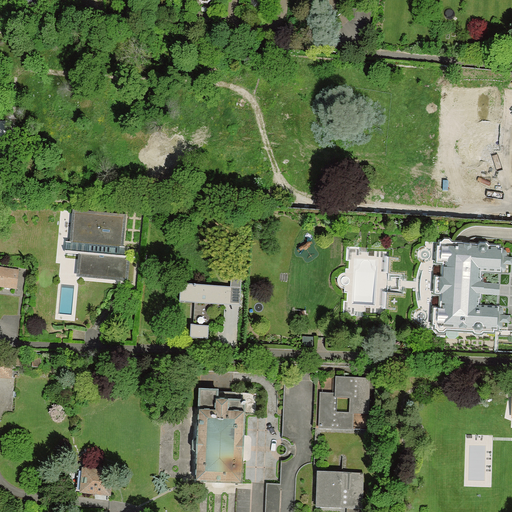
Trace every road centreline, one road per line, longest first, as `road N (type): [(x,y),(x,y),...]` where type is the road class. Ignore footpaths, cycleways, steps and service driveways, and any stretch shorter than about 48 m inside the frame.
road 1 (residential): [(511,363),(18,344),(6,334)]
road 2 (track): [(31,71),(230,86),(254,105),(274,165),(295,196),(462,210)]
road 3 (residential): [(511,66),(369,53)]
